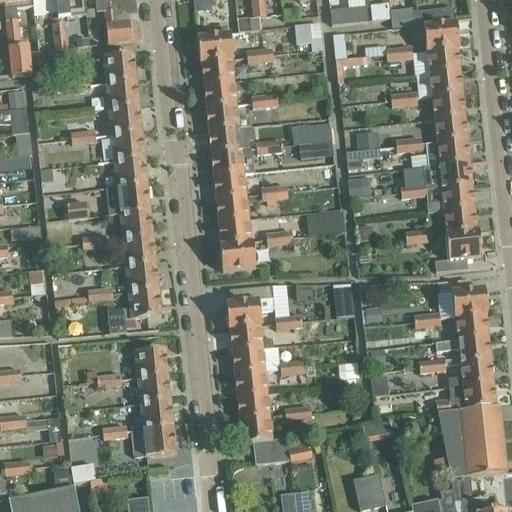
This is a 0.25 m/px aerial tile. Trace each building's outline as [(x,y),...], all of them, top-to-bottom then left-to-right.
[(32,3),(31,0),(3,0),(4,6),(3,6),(4,13),(5,12),(8,49),(23,48),(19,11),(33,9),(32,3)] [(55,0),(56,0),(55,1),(56,7),(57,20),(86,17),(85,4),(84,0),(55,0)] [(107,0),(108,1),(109,1),(110,13),(116,13),(117,26),(105,27),(107,47),(139,43),(134,0),(107,0)] [(265,5),(254,6),(255,19),(266,18),(265,5)] [(383,7),(371,8),(373,22),(390,20),(389,13),(389,6),(383,7)] [(331,28),(368,24),(366,9),(330,13),(331,28)] [(413,11),(389,13),(390,20),(391,31),(415,28),(413,17),(413,15),(413,11)] [(110,13),(104,14),(105,27),(117,26),(117,25),(116,13),(110,13)] [(432,15),(413,17),(415,28),(433,26),(432,15)] [(249,20),(237,22),(238,35),(250,33),(249,21),(249,20)] [(320,24),(296,26),(297,35),(310,34),(311,39),(322,38),(320,24)] [(54,39),(65,38),(64,25),(52,27),(54,39)] [(428,55),(457,51),(459,51),(456,25),(423,29),(426,55),(428,55)] [(201,66),(231,63),(234,63),(231,36),(197,40),(199,66),(201,66)] [(347,37),(335,38),(337,62),(349,61),(347,37)] [(67,51),(65,38),(54,39),(55,52),(67,51)] [(86,41),(76,42),(77,50),(87,49),(86,41)] [(400,62),(399,51),(386,52),(386,46),(364,49),(365,60),(387,58),(387,63),(400,62)] [(28,47),(23,48),(8,49),(12,79),(31,77),(28,47)] [(411,50),(399,51),(400,62),(412,61),(411,50)] [(457,51),(428,55),(431,77),(459,74),(457,51)] [(272,53),(260,54),(261,65),(274,64),(272,53)] [(261,65),(260,54),(247,55),(248,66),(261,65)] [(105,85),(136,82),(133,56),(103,59),(105,85)] [(234,84),(231,63),(201,66),(203,88),(234,84)] [(462,97),(459,74),(431,77),(433,100),(462,97)] [(88,82),(76,83),(77,93),(89,92),(88,82)] [(138,108),(136,82),(105,85),(108,111),(138,108)] [(77,93),(76,83),(65,84),(66,94),(77,93)] [(234,84),(203,88),(206,111),(236,108),(234,84)] [(22,94),(9,95),(10,112),(23,111),(22,94)] [(417,96),(405,97),(406,108),(418,107),(417,96)] [(406,108),(405,97),(392,99),(393,109),(406,108)] [(462,97),(433,100),(436,122),(464,119),(462,97)] [(264,99),(266,110),(278,109),(277,98),(264,99)] [(266,110),(264,99),(251,100),(253,111),(266,110)] [(141,134),(138,108),(108,111),(111,137),(141,134)] [(239,130),(236,108),(206,111),(208,133),(239,130)] [(23,113),(11,115),(14,142),(26,140),(23,113)] [(467,142),(464,119),(436,122),(438,145),(467,142)] [(328,127),(309,129),(311,146),(330,144),(328,127)] [(239,130),(208,133),(211,156),(241,153),(239,130)] [(144,161),(141,134),(111,137),(114,164),(144,161)] [(83,136),(84,146),(95,145),(94,135),(83,136)] [(379,135),(357,137),(358,154),(380,151),(379,135)] [(84,146),(83,136),(71,137),(72,147),(84,146)] [(421,142),(409,143),(410,154),(422,153),(421,142)] [(469,164),(467,142),(438,145),(440,167),(469,164)] [(410,154),(409,143),(396,144),(397,155),(410,154)] [(281,144),(269,145),(270,156),(282,155),(281,144)] [(330,144),(311,146),(312,161),(331,159),(330,144)] [(270,156),(269,145),(256,146),(257,157),(270,156)] [(358,154),(346,155),(348,174),(363,172),(362,162),(381,160),(380,151),(358,154)] [(243,176),(241,153),(211,156),(213,179),(243,176)] [(144,161),(114,164),(116,189),(147,186),(144,161)] [(469,164),(440,167),(428,169),(431,193),(443,191),(471,188),(469,164)] [(51,173),(39,174),(41,186),(53,185),(51,173)] [(246,199),(243,176),(213,179),(216,202),(246,199)] [(351,200),(364,199),(363,181),(349,182),(351,200)] [(99,186),(87,187),(88,198),(100,197),(99,186)] [(147,186),(116,189),(119,216),(150,213),(147,186)] [(88,198),(87,187),(75,189),(76,199),(88,198)] [(426,188),(413,189),(414,200),(427,199),(426,188)] [(474,211),(471,188),(443,191),(445,214),(474,211)] [(414,200),(413,189),(400,190),(401,201),(414,200)] [(273,191),(274,202),(287,201),(286,190),(273,191)] [(274,202),(273,191),(260,192),(261,203),(274,202)] [(246,199),(216,202),(218,225),(248,222),(246,199)] [(81,203),(42,208),(44,225),(83,221),(81,203)] [(476,233),(474,211),(445,214),(447,236),(476,233)] [(150,213),(119,216),(122,242),(152,238),(150,213)] [(341,214),(308,217),(311,237),(343,234),(341,214)] [(251,245),(248,222),(218,225),(221,248),(251,245)] [(358,227),(359,241),(372,240),(371,226),(358,227)] [(38,228),(23,230),(24,241),(40,239),(38,228)] [(430,233),(418,234),(419,247),(431,245),(430,233)] [(476,233),(447,236),(445,237),(448,262),(434,264),(435,276),(467,272),(466,261),(481,259),(478,233),(476,233)] [(419,247),(418,234),(405,235),(406,248),(419,247)] [(278,236),(279,247),(292,246),(293,254),(310,253),(309,239),(292,240),(291,235),(278,236)] [(279,247),(278,236),(266,237),(267,248),(279,247)] [(152,238),(122,242),(125,269),(155,266),(152,238)] [(105,239),(93,240),(94,250),(106,249),(105,239)] [(94,250),(93,240),(82,241),(83,251),(94,250)] [(252,245),(251,245),(221,248),(219,248),(222,275),(255,271),(252,245)] [(158,292),(155,266),(125,269),(128,295),(158,292)] [(42,273),(29,274),(30,286),(43,285),(42,273)] [(110,291),(98,292),(99,302),(111,301),(110,291)] [(456,321),(485,318),(487,317),(484,291),(451,295),(453,315),(454,321),(454,322),(456,322),(456,321)] [(99,302),(98,292),(87,293),(87,299),(53,302),(53,307),(99,302)] [(128,295),(129,309),(109,311),(112,337),(127,335),(126,323),(161,319),(158,292),(128,295)] [(11,294),(0,295),(0,304),(0,306),(12,305),(11,294)] [(451,295),(438,296),(440,317),(441,323),(454,321),(453,315),(451,295)] [(230,332),(259,329),(261,329),(260,313),(273,312),(272,301),(225,306),(228,333),(230,332)] [(378,311),(366,312),(366,325),(378,324),(378,311)] [(427,318),(428,329),(441,328),(441,323),(440,317),(427,318)] [(428,329),(427,318),(415,319),(416,330),(428,329)] [(488,341),(485,318),(456,321),(456,322),(458,344),(488,341)] [(287,320),(288,331),(301,330),(300,319),(287,320)] [(288,331),(287,320),(274,321),(275,332),(288,331)] [(10,323),(0,324),(0,340),(12,340),(10,323)] [(259,329),(230,332),(232,355),(262,352),(259,329)] [(488,341),(458,344),(431,347),(432,356),(460,353),(462,366),(490,363),(488,341)] [(136,381),(167,377),(164,351),(133,354),(136,381)] [(262,352),(232,355),(234,376),(264,374),(262,352)] [(382,354),(370,355),(371,367),(383,366),(382,354)] [(444,362),(431,363),(433,374),(445,372),(444,362)] [(433,374),(431,363),(419,364),(420,375),(433,374)] [(490,363),(462,366),(463,379),(448,381),(449,392),(464,390),(493,387),(490,363)] [(305,364),(292,365),(293,376),(306,375),(305,364)] [(293,376),(292,365),(280,366),(281,377),(293,376)] [(356,367),(344,368),(346,383),(358,381),(356,367)] [(7,374),(8,384),(20,383),(19,373),(7,374)] [(0,384),(8,384),(7,374),(0,374),(0,384)] [(264,374),(234,376),(237,400),(266,397),(264,374)] [(167,377),(136,381),(138,406),(170,403),(167,377)] [(388,377),(371,379),(373,400),(390,398),(388,377)] [(109,379),(110,389),(121,388),(120,378),(109,379)] [(110,389),(109,379),(97,380),(98,390),(110,389)] [(495,409),(493,387),(464,390),(466,412),(481,411),(495,409)] [(269,420),(266,397),(237,400),(239,423),(269,420)] [(170,403),(138,406),(141,432),(173,429),(170,403)] [(449,414),(438,415),(444,454),(449,482),(470,480),(506,476),(503,442),(499,409),(495,409),(481,411),(466,412),(460,413),(449,414)] [(298,412),(299,423),(311,422),(310,411),(298,412)] [(299,423),(298,412),(285,413),(286,424),(299,423)] [(22,420),(11,421),(12,431),(23,430),(22,420)] [(252,446),(252,448),(271,444),(269,420),(239,423),(242,447),(252,446)] [(12,431),(11,421),(0,422),(0,430),(0,432),(12,431)] [(62,442),(60,421),(47,423),(49,443),(62,442)] [(363,427),(363,440),(394,439),(393,426),(363,427)] [(113,430),(114,440),(126,439),(125,429),(113,430)] [(173,429),(141,432),(131,434),(134,461),(176,457),(173,429)] [(114,440),(113,430),(101,431),(102,442),(114,440)] [(252,448),(255,468),(289,464),(285,441),(271,444),(252,448)] [(55,448),(45,449),(46,461),(56,460),(55,448)] [(29,465),(17,467),(18,477),(30,476),(29,465)] [(17,467),(6,468),(7,478),(18,477),(17,467)] [(75,485),(94,481),(91,467),(72,472),(75,485)] [(149,484),(169,481),(168,470),(147,474),(149,484)] [(68,474),(52,476),(53,485),(70,482),(68,474)] [(379,477),(366,480),(373,511),(386,509),(379,477)] [(372,511),(373,511),(366,480),(354,482),(360,511),(372,511)] [(472,502),(470,480),(449,482),(451,493),(454,505),(460,504),(461,511),(496,511),(495,500),(472,502)] [(105,483),(89,484),(90,495),(106,495),(105,483)] [(76,511),(71,488),(8,502),(10,511),(76,511)] [(455,511),(454,505),(451,493),(440,495),(441,503),(412,509),(412,511),(455,511)] [(309,511),(307,495),(293,497),(295,511),(309,511)] [(295,511),(293,497),(281,498),(282,511),(295,511)]
